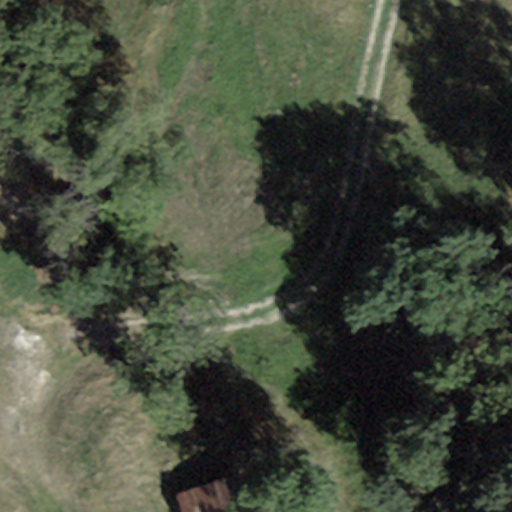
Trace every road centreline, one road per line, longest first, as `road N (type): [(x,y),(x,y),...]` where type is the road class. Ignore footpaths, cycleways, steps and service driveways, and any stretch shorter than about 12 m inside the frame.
road 1 (track): [(391,0),(325,282),(279,307),(201,323),(45,328)]
road 2 (track): [(45,328),(21,410),(21,460),(49,511)]
